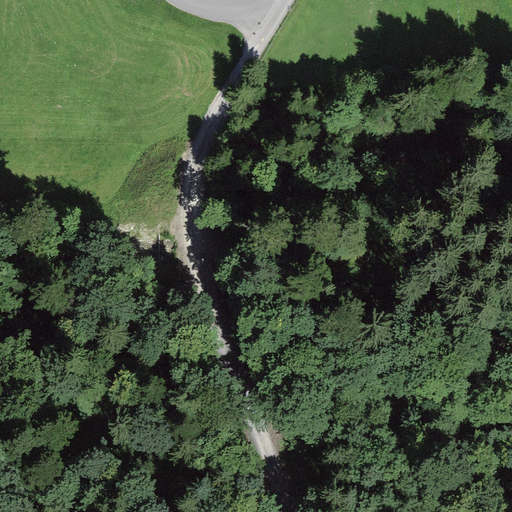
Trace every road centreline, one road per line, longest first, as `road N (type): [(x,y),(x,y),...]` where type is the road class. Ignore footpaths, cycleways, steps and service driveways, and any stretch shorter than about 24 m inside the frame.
road 1 (track): [(278,0),(195,161),(184,211),(287,511)]
road 2 (track): [(188,188),(310,269),(430,311),(511,361)]
